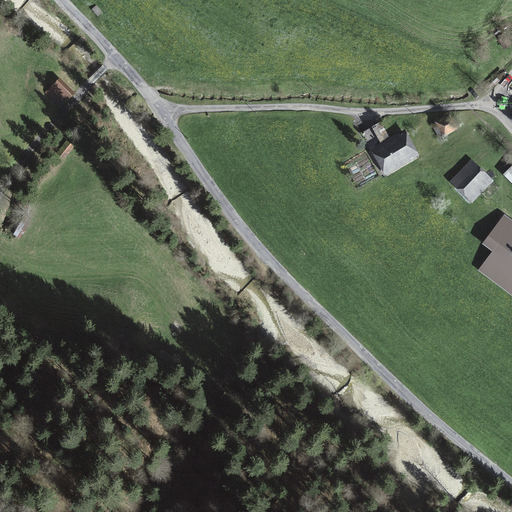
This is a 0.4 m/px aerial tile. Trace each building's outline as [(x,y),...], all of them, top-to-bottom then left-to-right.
[(101,12),(96,6),(92,9),(97,16),(101,12)] [(48,94),(61,107),(72,97),(58,83),(48,94)] [(433,127),(439,137),(455,126),(448,117),(433,127)] [(370,150),(375,147),(387,167),(412,151),(400,131),(389,138),(380,124),(361,135),(370,150)] [(486,175),(471,160),(451,179),(465,194),(486,175)] [(495,250),(486,262),(511,281),(511,224),(504,219),(486,243),(495,250)]
